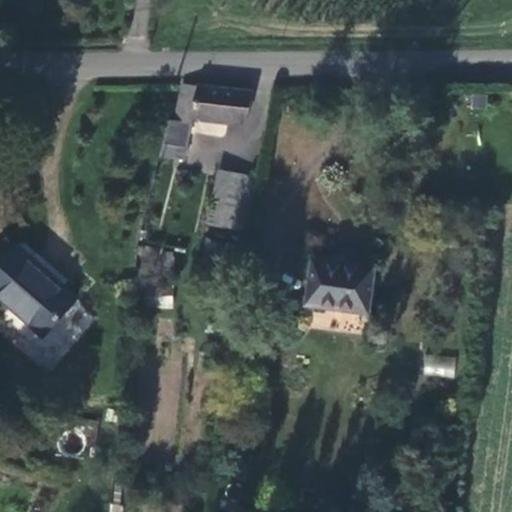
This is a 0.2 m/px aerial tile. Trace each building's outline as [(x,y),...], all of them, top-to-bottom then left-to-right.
[(244,87),(188,80),(166,140),(186,143),(192,116),(240,119),(244,87)] [(211,204),(240,208),(243,173),(214,169),(211,204)] [(0,259),(0,298),(38,332),(71,295),(14,244),(0,259)] [(303,303),(371,308),(376,263),(307,257),(303,303)] [(422,374),(453,377),(455,357),(423,354),(422,374)]
